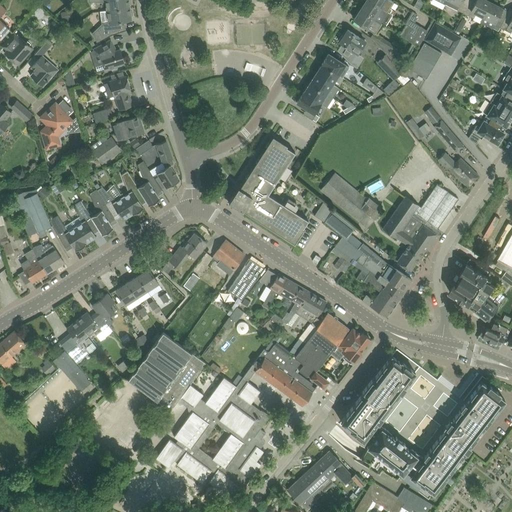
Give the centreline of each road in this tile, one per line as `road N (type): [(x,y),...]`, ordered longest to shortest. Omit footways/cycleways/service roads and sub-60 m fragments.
road 1 (residential): [(243,511),(387,329)]
road 2 (tertiary): [(387,329),(226,222),(193,212)]
road 3 (tertiary): [(0,325),(167,219),(193,212)]
road 4 (unclassified): [(188,157),(243,132),(333,0)]
road 5 (residential): [(443,342),(441,256),(511,151)]
road 6 (unclassified): [(188,157),(155,56),(147,0)]
